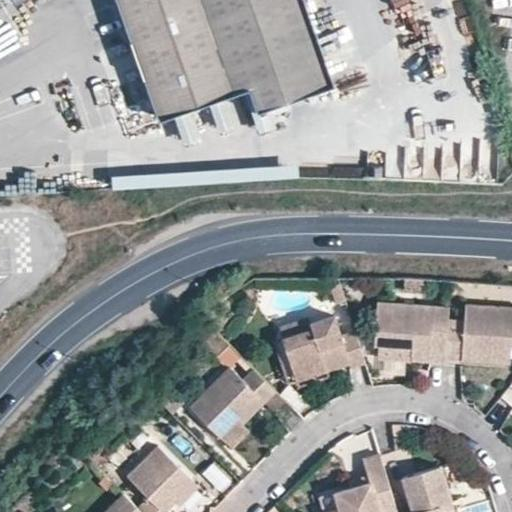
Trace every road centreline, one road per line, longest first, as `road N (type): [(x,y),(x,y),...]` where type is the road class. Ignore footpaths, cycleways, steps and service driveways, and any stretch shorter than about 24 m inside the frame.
road 1 (secondary): [(511,240),(395,234),(219,244),(78,319),(0,398)]
road 2 (residential): [(233,511),(327,421),(389,397),(433,402),(469,422),(489,441),(511,489)]
